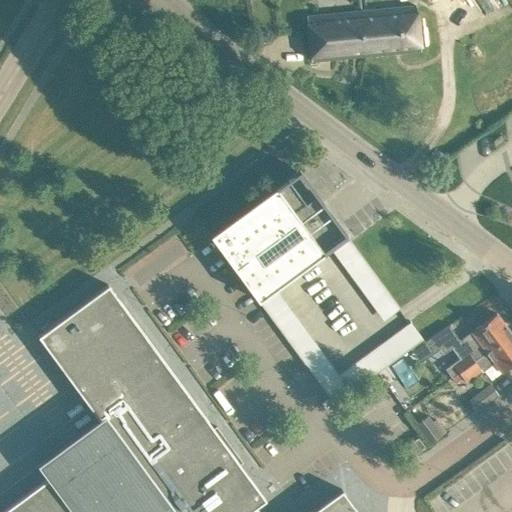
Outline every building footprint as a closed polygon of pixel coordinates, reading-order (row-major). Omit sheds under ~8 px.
[(416,5),(361,11),(365,54),(420,49),(416,5)] [(361,11),(306,16),(310,59),(365,54),(361,11)] [(511,24),(494,41),(492,38),(472,56),(494,80),(511,63),(511,24)] [(501,135),(493,141),(496,145),(504,139),(501,135)] [(346,234),(300,170),(298,169),(287,177),(209,234),(258,300),(346,234)] [(265,499),(240,463),(242,462),(216,426),(213,428),(108,284),(38,335),(115,441),(94,457),(90,454),(85,455),(81,457),(80,462),(81,466),(72,473),(65,464),(0,511),(358,511),(341,489),(309,511),(259,511),(255,506),(265,499)] [(458,336),(439,349),(443,353),(451,347),(459,358),(445,368),(451,378),(511,333),(496,313),(460,340),(458,336)] [(321,385),(320,385),(334,404),(334,403),(375,374),(377,372),(423,338),(410,321),(409,320),(410,321),(338,374),(321,386),(321,385)] [(429,338),(424,341),(432,354),(457,336),(449,324),(429,338)] [(511,334),(511,333),(451,378),(455,382),(462,376),(465,381),(481,370),(482,372),(495,362),(501,372),(511,364),(511,334)] [(498,394),(491,384),(468,401),(475,411),(498,394)] [(428,415),(417,423),(416,424),(430,443),(442,434),(428,415)] [(418,437),(402,448),(409,458),(425,446),(418,437)]
